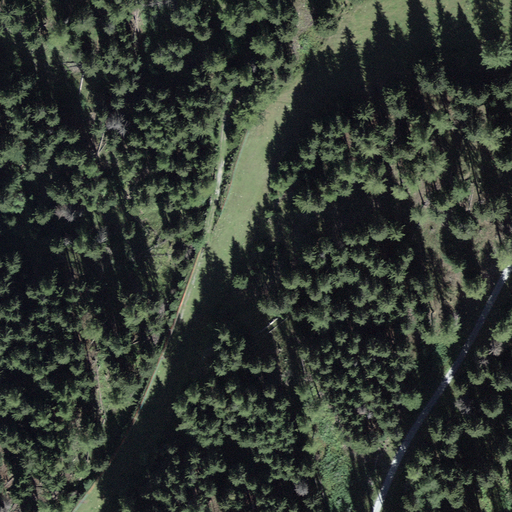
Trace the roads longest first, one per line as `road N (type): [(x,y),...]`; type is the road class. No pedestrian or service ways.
road 1 (track): [(258,0),(214,91),(170,338),(68,511)]
road 2 (track): [(511,267),(406,434),(376,511)]
